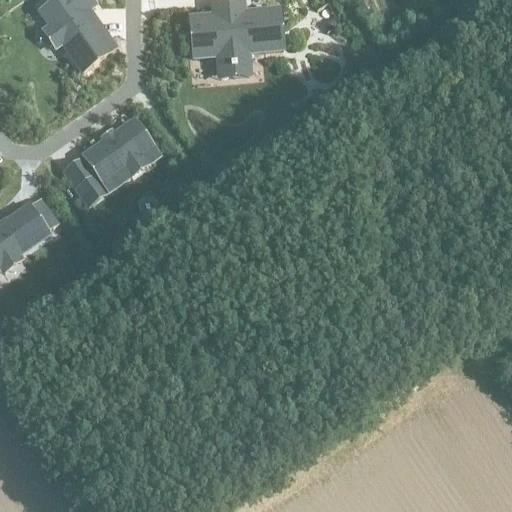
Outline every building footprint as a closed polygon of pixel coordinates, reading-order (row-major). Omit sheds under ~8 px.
[(64,0),(42,16),(83,75),(109,56),(82,18),(94,9),(87,0),(64,0)] [(214,20),(191,22),(194,61),(218,59),(219,71),(248,68),(247,57),(283,53),(279,14),(244,17),(242,5),(213,8),(214,20)] [(332,22),(325,26),(329,33),(336,28),(332,22)] [(96,177),(104,188),(153,153),(134,127),(85,161),(96,177)] [(96,177),(74,192),(81,203),(104,188),(96,177)] [(29,212),(0,232),(0,271),(47,238),(47,237),(56,230),(49,220),(40,227),(29,212)]
